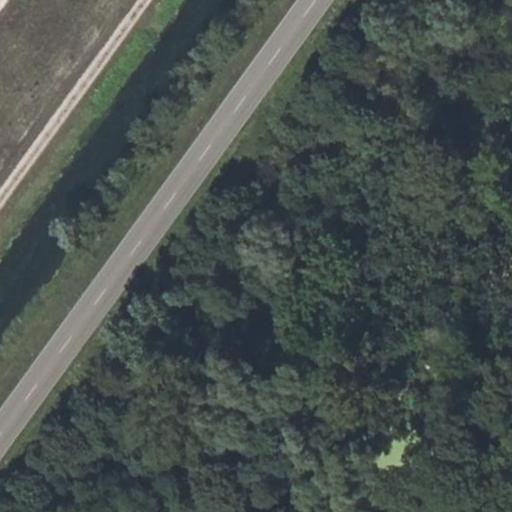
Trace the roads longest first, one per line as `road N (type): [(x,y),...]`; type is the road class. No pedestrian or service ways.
road 1 (tertiary): [(319,0),(0,438)]
road 2 (track): [(149,0),(0,209)]
